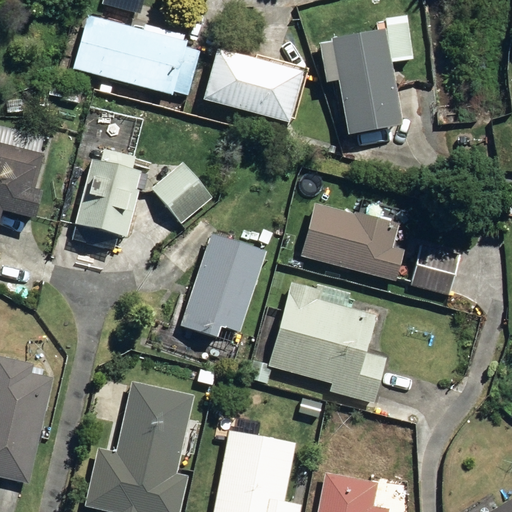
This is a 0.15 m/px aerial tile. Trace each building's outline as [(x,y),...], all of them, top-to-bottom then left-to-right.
[(81,42),(73,69),(172,96),(173,91),(188,95),(200,52),(186,48),(187,42),(88,16),(81,42)] [(339,81),(349,135),(404,125),(387,29),(319,41),(326,83),(339,81)] [(206,100),(290,123),(304,72),(220,49),(206,100)] [(0,219),(2,211),(36,220),(43,192),(30,189),(32,182),(35,183),(42,154),(0,143),(0,219)] [(76,224),(129,237),(140,191),(136,190),(141,171),(132,169),(134,164),(150,168),(152,162),(104,150),(101,161),(92,159),(76,224)] [(152,187),(180,224),(211,199),(184,163),(152,187)] [(303,257),(396,281),(404,251),(392,248),(398,223),(356,212),(355,215),(316,205),(303,257)] [(191,231),(199,237),(206,228),(197,222),(191,231)] [(182,326),(218,338),(222,327),(239,333),(266,253),(211,235),(182,326)] [(411,285),(450,296),(461,255),(423,245),(411,285)] [(331,392),(375,404),(388,359),(366,353),(376,316),(346,307),(350,294),(317,284),(310,312),(287,305),(270,365),(333,382),(331,392)] [(0,476),(29,483),(53,379),(32,374),(33,366),(0,357),(0,476)] [(250,379),(268,383),(271,366),(254,362),(250,379)] [(197,381),(212,384),(216,373),(200,369),(197,381)] [(180,511),(189,476),(178,474),(194,395),(133,382),(117,453),(98,449),(86,507),(110,511),(180,511)] [(300,511),(302,506),(286,503),(297,445),(230,432),(215,511),(300,511)] [(388,511),(389,510),(372,507),(377,484),(327,474),(319,511),(388,511)] [(511,511),(511,500),(492,511),(511,511)]
